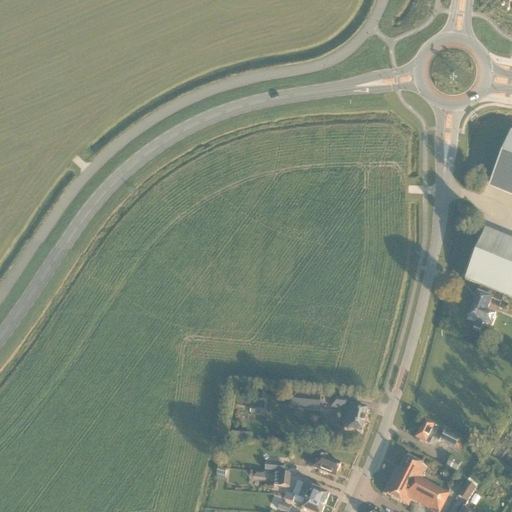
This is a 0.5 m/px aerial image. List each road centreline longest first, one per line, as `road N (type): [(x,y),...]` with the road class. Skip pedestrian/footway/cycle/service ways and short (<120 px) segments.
road 1 (unclassified): [(382,0),(369,27),(340,54),(219,85),(117,145),(61,205),(0,298)]
road 2 (primary): [(304,92),(221,111),(145,152),(78,223),(0,338)]
road 3 (tertiary): [(360,492),(409,359),(441,187)]
